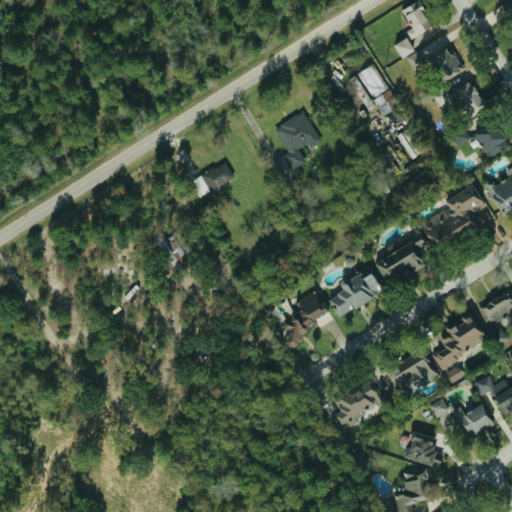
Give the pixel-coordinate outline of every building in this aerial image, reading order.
[(406,30),(411,38),(432,26),(417,0),(416,0),(401,9),(412,27),(406,30)] [(401,57),(414,50),(406,37),(394,44),(401,57)] [(407,57),(416,72),(431,63),(442,82),(464,70),(450,44),(432,53),(429,48),(421,52),(419,50),(407,57)] [(389,88),(374,63),(358,72),(374,97),(389,88)] [(449,93),(445,86),(433,93),(444,113),(452,109),(457,117),(469,110),(471,113),(485,106),(470,80),(449,93)] [(296,168),(306,162),(299,148),(309,143),(311,147),(321,141),(305,111),(274,127),(296,168)] [(487,157),(508,148),(497,122),(476,131),(487,157)] [(470,141),(465,127),(451,131),(456,145),(470,141)] [(192,182),(202,197),(234,176),(224,161),(192,182)] [(497,213),(511,207),(511,206),(511,203),(511,202),(511,165),(505,167),(509,179),(493,184),(492,179),(487,181),(497,213)] [(444,199),(449,208),(421,222),(433,246),(477,224),(472,212),(485,206),(474,184),(444,199)] [(428,264),(419,247),(427,243),(422,235),(374,260),(388,285),(428,264)] [(371,272),(362,277),(359,272),(340,283),(344,290),(328,299),(339,317),(382,292),(371,272)] [(511,312),(511,292),(511,290),(481,304),(489,323),(511,312)] [(297,301),(301,310),(289,316),(292,321),(280,327),(290,348),(305,341),(299,329),(330,314),(318,291),(297,301)] [(440,368),(487,341),(472,314),(461,320),(437,334),(445,348),(433,355),(440,368)] [(396,391),(420,378),(423,384),(438,376),(424,348),(385,368),(396,391)] [(447,373),(453,383),(464,375),(458,365),(447,373)] [(511,385),(509,387),(505,379),(495,385),(489,375),(475,382),(482,396),(491,391),(502,412),(511,408),(511,409),(511,385)] [(333,398),(340,411),(336,414),(342,424),(385,401),(373,379),(361,385),(360,383),(333,398)] [(436,438),(411,431),(404,459),(439,468),(440,461),(431,459),(436,438)] [(396,495),(399,511),(426,511),(424,504),(433,502),(424,467),(402,472),(407,492),(396,495)]
